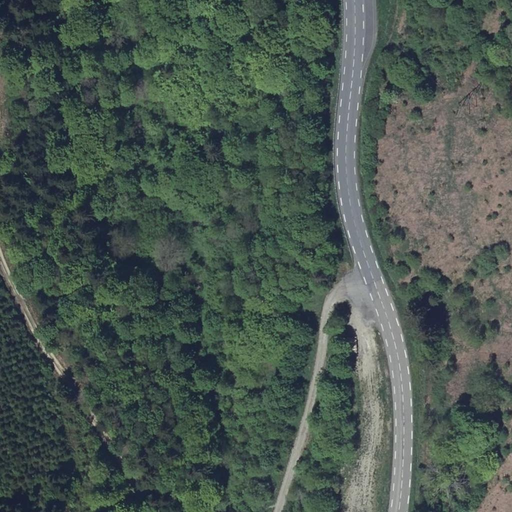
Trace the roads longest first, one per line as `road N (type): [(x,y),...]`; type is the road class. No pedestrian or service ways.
road 1 (primary): [(354,0),(346,184),(398,356),(399,511)]
road 2 (track): [(0,240),(150,511)]
road 3 (track): [(280,511),(304,407),(348,283),(375,282)]
